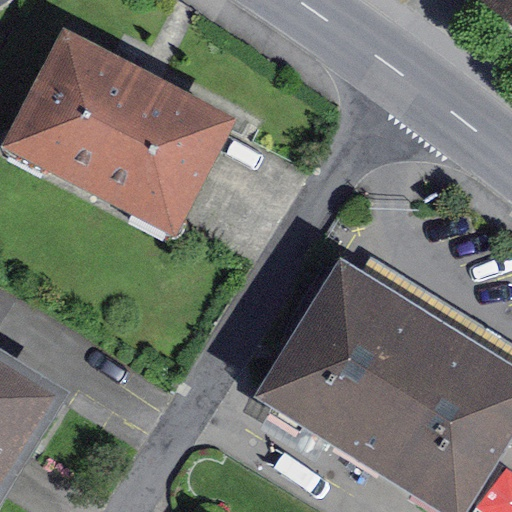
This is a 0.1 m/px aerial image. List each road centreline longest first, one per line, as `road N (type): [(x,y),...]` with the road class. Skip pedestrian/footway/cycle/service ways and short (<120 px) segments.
road 1 (residential): [(397,71),(130,511)]
road 2 (secondary): [(511,160),(397,71)]
road 3 (secondary): [(397,71),(297,0)]
